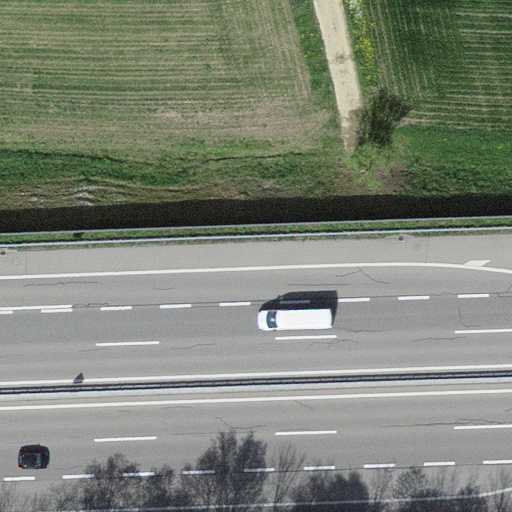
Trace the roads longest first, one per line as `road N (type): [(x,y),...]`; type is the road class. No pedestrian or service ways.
road 1 (motorway): [(0,444),(511,426)]
road 2 (motorway): [(401,332),(0,311)]
road 3 (motorway): [(401,332),(0,347)]
road 4 (track): [(381,130),(347,0)]
